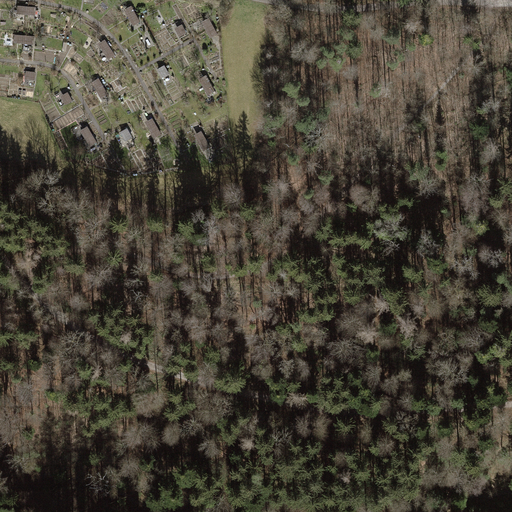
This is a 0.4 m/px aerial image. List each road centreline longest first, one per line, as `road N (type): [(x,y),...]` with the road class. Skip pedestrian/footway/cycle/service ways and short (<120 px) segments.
road 1 (track): [(508,0),(457,73),(282,256),(205,280),(130,252),(84,247),(16,276)]
road 2 (track): [(0,259),(86,335),(178,375),(301,405),(366,411),(511,403)]
road 3 (track): [(273,0),(511,3)]
